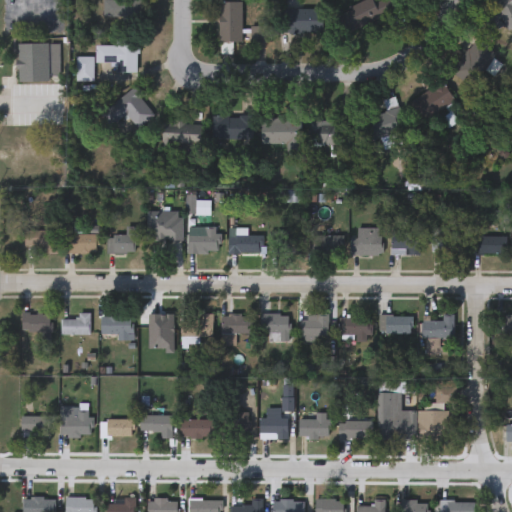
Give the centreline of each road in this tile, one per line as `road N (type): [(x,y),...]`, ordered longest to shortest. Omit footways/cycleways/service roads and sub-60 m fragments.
road 1 (residential): [(0,465),(511,471)]
road 2 (residential): [(0,283),(511,288)]
road 3 (residential): [(180,0),(187,59),(243,74),(387,66),(431,35),(448,0)]
road 4 (residential): [(473,286),(472,419),(497,511)]
